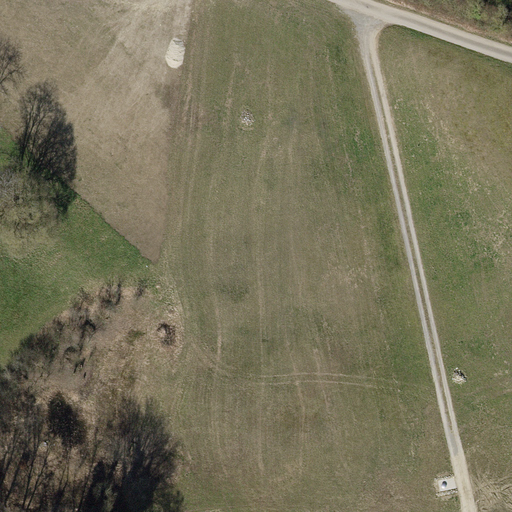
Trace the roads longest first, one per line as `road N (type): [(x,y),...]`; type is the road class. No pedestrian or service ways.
road 1 (track): [(474,511),(363,2)]
road 2 (track): [(355,0),(511,55)]
